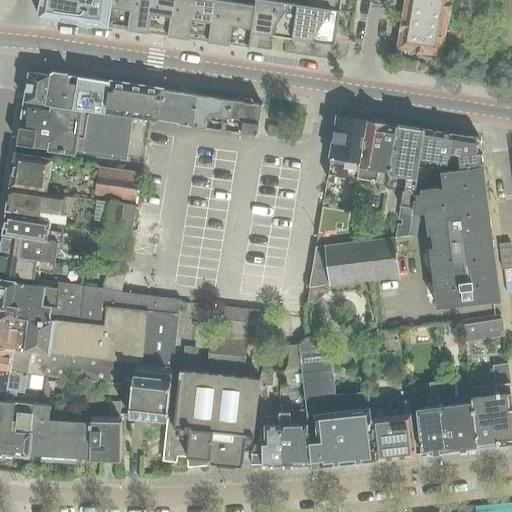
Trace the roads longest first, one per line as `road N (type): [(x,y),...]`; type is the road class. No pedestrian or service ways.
road 1 (residential): [(0,492),(201,497),(511,465)]
road 2 (tertiary): [(363,92),(15,42)]
road 3 (tertiary): [(500,113),(363,92)]
